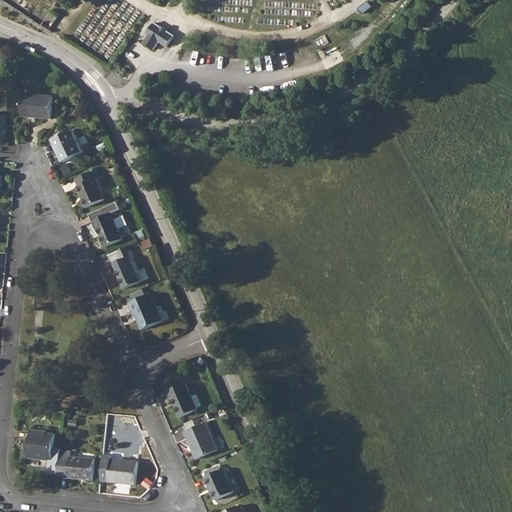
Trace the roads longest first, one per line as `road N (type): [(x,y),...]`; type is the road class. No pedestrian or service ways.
road 1 (unclassified): [(455,0),(363,78),(309,98),(217,114),(170,111),(128,95),(106,100)]
road 2 (tertiary): [(212,332),(106,100)]
road 3 (residential): [(0,442),(19,258),(41,234),(71,244)]
road 4 (tertiary): [(289,511),(212,332)]
road 5 (residential): [(131,366),(174,476),(173,494),(149,511)]
road 6 (residential): [(130,511),(28,499),(0,480)]
road 7 (residential): [(71,244),(131,366)]
road 8 (tertiary): [(106,100),(52,45),(0,24)]
